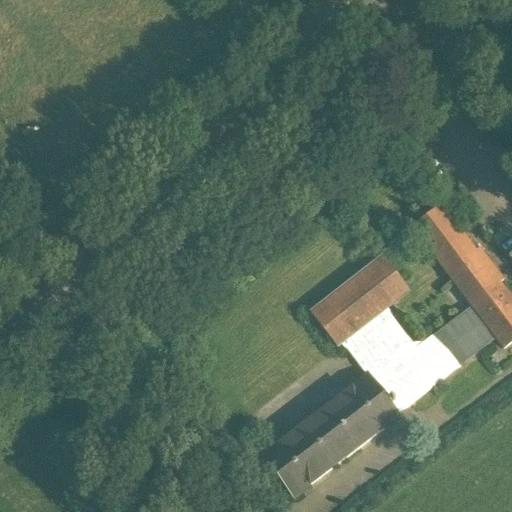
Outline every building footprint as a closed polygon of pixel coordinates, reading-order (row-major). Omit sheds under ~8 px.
[(454,285),(458,290),(492,264),(480,249),(477,252),(442,206),(412,229),(454,285)] [(479,318),(472,309),(417,352),(385,311),(409,292),(383,258),(311,314),(337,348),(343,344),(368,376),(264,457),(295,498),(400,417),(391,405),(404,395),(411,405),(440,382),(439,381),(495,338),(479,318)] [(492,264),(458,290),(472,309),(479,318),(509,295),(500,283),(504,280),(492,264)] [(511,298),(509,295),(479,318),(495,338),(504,350),(511,344),(511,298)] [(225,467),(259,511),(275,511),(235,459),(225,467)]
